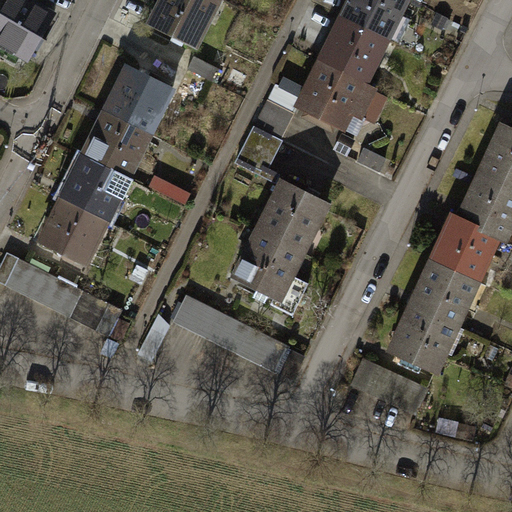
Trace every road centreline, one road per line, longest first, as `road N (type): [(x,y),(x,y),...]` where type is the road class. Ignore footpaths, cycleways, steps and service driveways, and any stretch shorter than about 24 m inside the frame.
road 1 (residential): [(296,420),(465,81)]
road 2 (residential): [(296,420),(0,353)]
road 3 (residential): [(511,469),(296,420)]
road 4 (residential): [(37,125),(103,0)]
